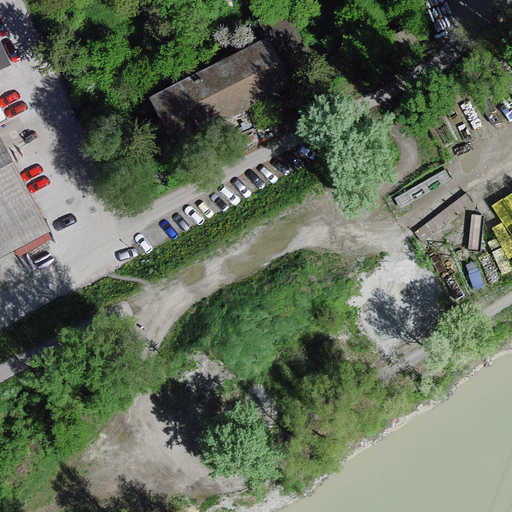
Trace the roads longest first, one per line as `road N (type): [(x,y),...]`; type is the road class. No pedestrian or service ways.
road 1 (unclassified): [(100,227),(138,219),(421,74),(455,48),(492,0)]
road 2 (track): [(327,122),(367,119),(391,126),(408,143),(405,163),(374,195),(375,209),(403,225),(434,211),(511,150)]
road 3 (unclassified): [(14,0),(100,227)]
road 4 (unclassified): [(100,227),(80,270),(0,314)]
